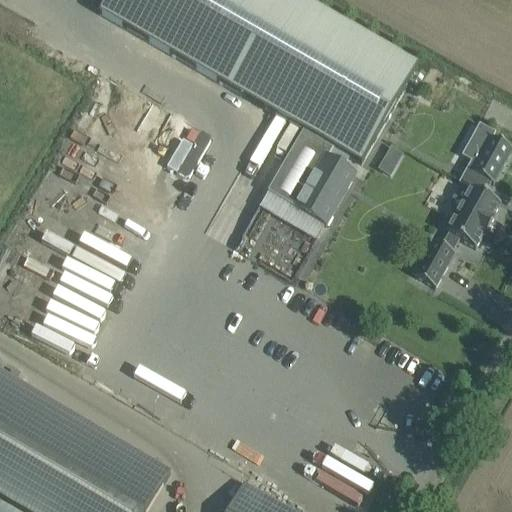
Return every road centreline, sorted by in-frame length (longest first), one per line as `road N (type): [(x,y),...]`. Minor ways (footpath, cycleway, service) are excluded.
road 1 (unknown): [(440,466),(207,307),(186,279),(183,234),(211,169),(213,131),(202,106),(174,79),(42,0)]
road 2 (unclassified): [(414,511),(511,337)]
